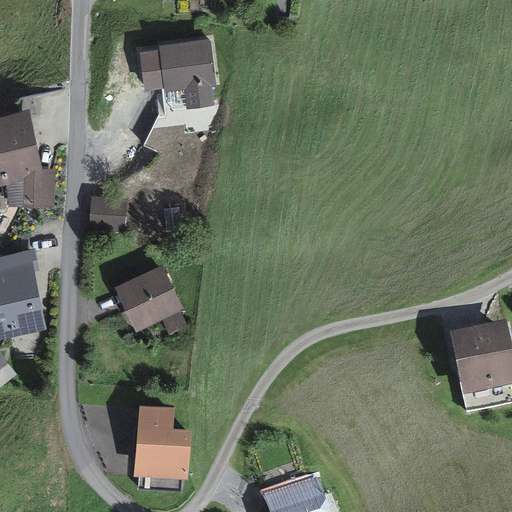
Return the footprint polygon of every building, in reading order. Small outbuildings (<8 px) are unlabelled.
[(214,37),(148,44),(155,107),(220,101),(214,37)] [(33,107),(0,114),(0,179),(48,168),(33,107)] [(28,173),(26,212),(58,213),(59,175),(28,173)] [(0,263),(0,336),(48,329),(37,258),(0,263)] [(171,264),(122,283),(140,329),(189,310),(171,264)] [(511,321),(459,334),(474,399),(511,390),(511,321)] [(1,353),(0,353),(0,387),(18,375),(1,353)] [(148,400),(142,485),(189,489),(195,404),(148,400)] [(268,468),(275,490),(304,481),(297,459),(268,468)] [(337,511),(325,476),(271,495),(277,511),(337,511)]
